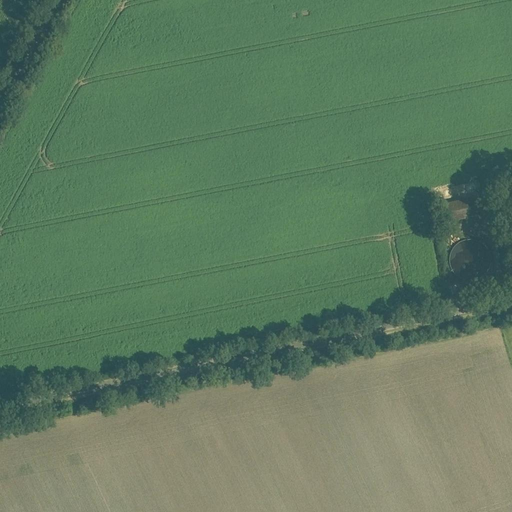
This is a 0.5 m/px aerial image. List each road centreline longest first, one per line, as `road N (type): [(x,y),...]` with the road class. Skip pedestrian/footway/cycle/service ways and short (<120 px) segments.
road 1 (unclassified): [(0,410),(511,304)]
road 2 (residential): [(0,113),(61,0)]
